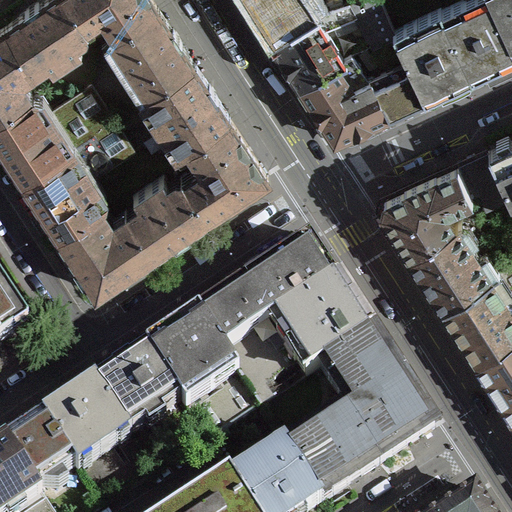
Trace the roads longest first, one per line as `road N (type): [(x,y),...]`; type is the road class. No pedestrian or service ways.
road 1 (tertiary): [(482,441),(320,193)]
road 2 (residential): [(84,343),(320,193)]
road 3 (tertiary): [(320,193),(195,0)]
road 4 (residential): [(320,193),(511,99)]
road 5 (residential): [(0,214),(84,343)]
road 6 (residential): [(482,441),(376,511)]
